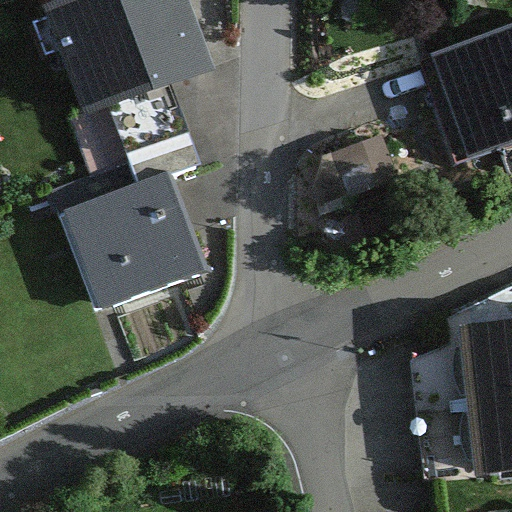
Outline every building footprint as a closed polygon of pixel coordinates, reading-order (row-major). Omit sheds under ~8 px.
[(181,0),(114,0),(61,22),(96,106),(115,98),(148,177),(199,156),(172,91),(212,74),(181,0)] [(511,38),(438,66),(475,165),(511,151),(511,38)] [(184,189),(77,230),(111,318),(218,277),(184,189)] [(511,338),(467,343),(473,409),(511,405),(511,338)] [(511,405),(473,409),(479,475),(511,472),(511,405)]
